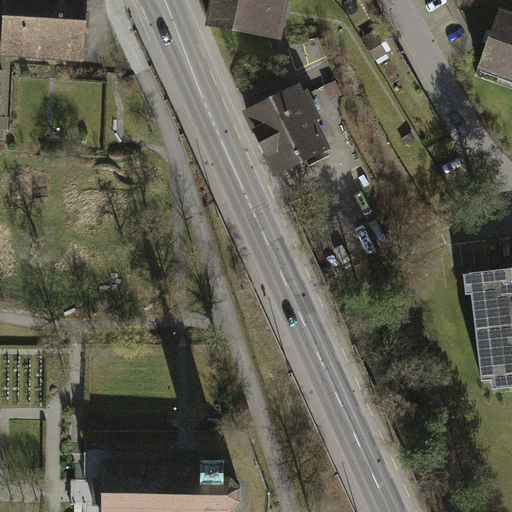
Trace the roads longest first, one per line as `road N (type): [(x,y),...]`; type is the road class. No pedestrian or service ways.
road 1 (primary): [(160,0),(388,511)]
road 2 (residential): [(398,0),(481,155),(511,185)]
